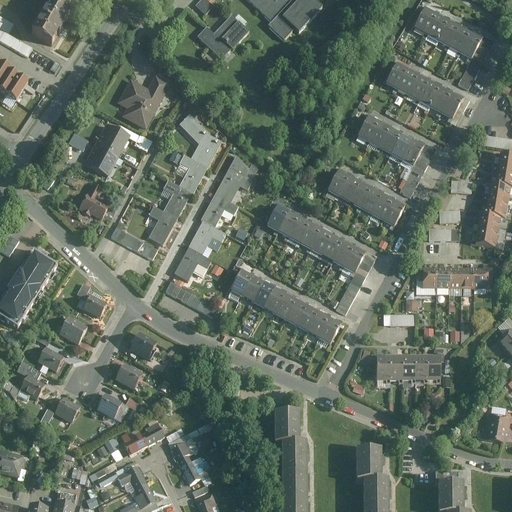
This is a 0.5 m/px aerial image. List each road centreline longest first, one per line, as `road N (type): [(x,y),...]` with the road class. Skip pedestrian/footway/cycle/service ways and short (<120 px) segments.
road 1 (residential): [(327,397),(511,52)]
road 2 (residential): [(6,183),(127,0)]
road 3 (residential): [(134,304),(173,331),(327,397)]
road 4 (residential): [(327,397),(511,464)]
road 5 (residential): [(6,183),(134,304)]
